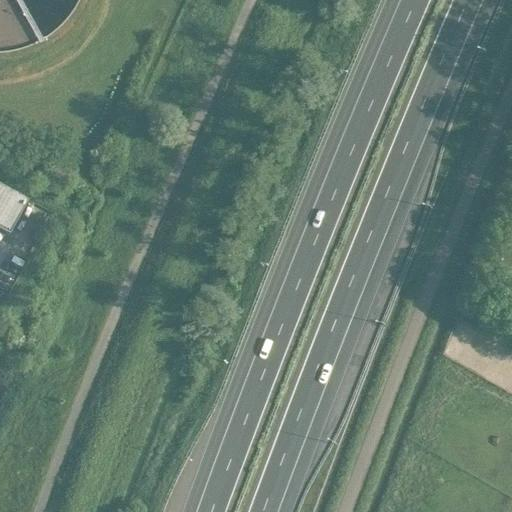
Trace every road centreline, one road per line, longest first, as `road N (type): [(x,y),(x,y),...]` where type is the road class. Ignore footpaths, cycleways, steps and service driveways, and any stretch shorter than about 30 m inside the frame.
road 1 (motorway): [(413,0),(248,383),(205,511)]
road 2 (motorway): [(266,511),(471,0)]
road 3 (unclassified): [(349,511),(414,330),(511,97)]
